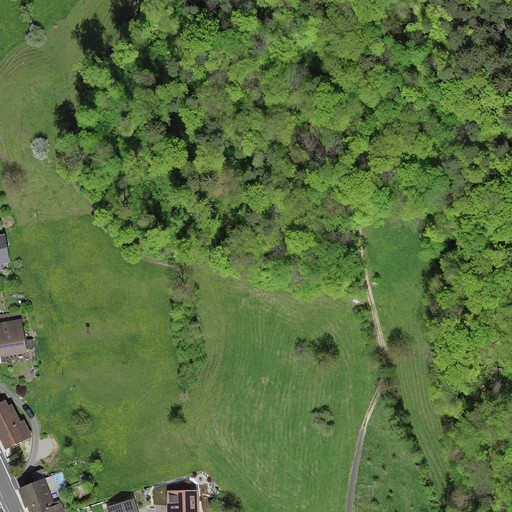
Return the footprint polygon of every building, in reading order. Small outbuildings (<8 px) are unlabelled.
[(0,237),(0,271),(3,271),(2,264),(11,263),(7,236),(0,237)] [(21,311),(0,314),(0,322),(1,322),(21,319),(22,318),(21,311)] [(21,319),(1,322),(7,355),(27,352),(21,319)] [(0,431),(9,451),(36,438),(27,420),(23,422),(15,406),(10,408),(7,402),(3,404),(0,398),(0,431)] [(32,508),(33,511),(64,511),(61,502),(55,504),(46,480),(20,491),(27,510),(32,508)] [(172,493),(172,511),(201,511),(199,493),(172,493)] [(136,511),(133,500),(109,507),(110,511),(136,511)]
